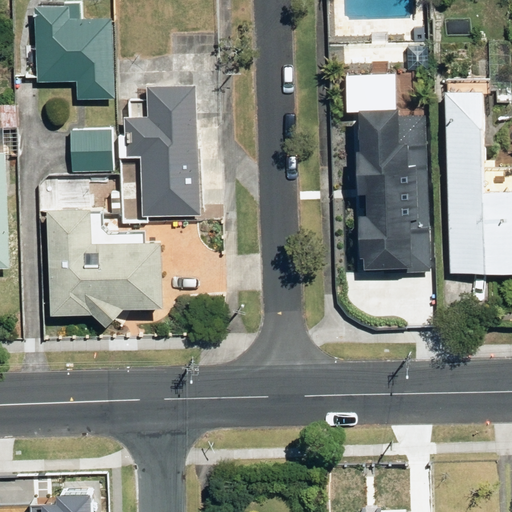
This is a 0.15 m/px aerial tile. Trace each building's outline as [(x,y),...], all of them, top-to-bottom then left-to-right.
[(91,0),(45,0),(44,78),(84,79),(83,94),(123,95),(125,12),(91,12),(91,0)] [(486,0),(487,94),(493,94),(493,105),(510,105),(510,94),(510,0),(486,0)] [(359,218),(348,218),(348,268),(423,268),(424,115),(394,115),(394,75),(340,75),(340,115),(348,115),(348,201),(359,201),(359,218)] [(207,217),(212,84),(157,81),(156,114),(132,113),(130,154),(150,155),(148,214),(207,217)] [(511,193),(477,194),(476,93),(441,94),(443,276),(511,275),(511,193)] [(122,125),(79,125),(79,167),(122,167),(122,125)] [(23,146),(0,145),(0,264),(22,265),(23,146)] [(127,192),(46,188),(45,209),(66,211),(60,309),(107,311),(121,322),(139,304),(176,305),(179,234),(156,233),(157,223),(116,221),(116,210),(126,211),(127,192)] [(91,511),(92,495),(56,496),(56,505),(32,505),(31,511),(91,511)]
